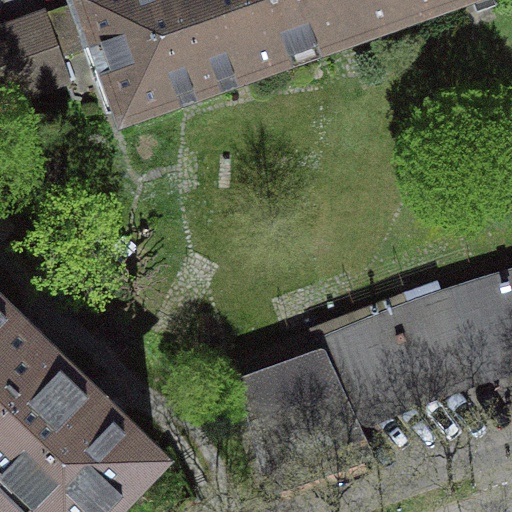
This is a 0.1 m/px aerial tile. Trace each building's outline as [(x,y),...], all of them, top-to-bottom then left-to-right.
[(320,35),(307,0),(77,0),(75,1),(76,5),(90,45),(93,44),(90,38),(102,34),(126,110),(243,68),(241,62),(320,35)] [(307,0),(320,35),(398,7),(400,13),(435,0),(307,0)] [(45,15),(0,30),(0,102),(67,78),(59,56),(90,45),(76,5),(45,16),(45,15)] [(310,328),(318,349),(315,350),(315,359),(317,358),(345,418),(346,417),(429,385),(429,383),(453,374),(478,364),(479,366),(498,360),(498,358),(511,353),(511,278),(472,290),(441,302),(435,284),(310,328)] [(0,416),(18,398),(14,395),(52,356),(34,339),(40,330),(31,321),(21,312),(13,319),(0,305),(0,416)] [(93,395),(52,356),(14,395),(18,398),(0,416),(0,476),(2,474),(42,511),(102,511),(156,456),(114,416),(120,408),(110,398),(101,389),(93,395)] [(248,382),(271,476),(281,474),(307,465),(307,462),(315,459),(324,456),(325,458),(351,449),(359,445),(346,417),(345,418),(317,358),(315,359),(248,382)]
